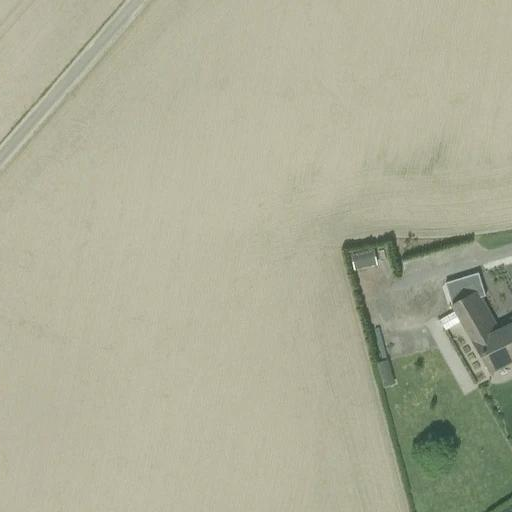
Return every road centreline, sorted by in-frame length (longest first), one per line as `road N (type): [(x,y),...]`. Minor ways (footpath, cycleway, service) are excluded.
road 1 (track): [(0,160),(138,0)]
road 2 (track): [(511,250),(392,286)]
